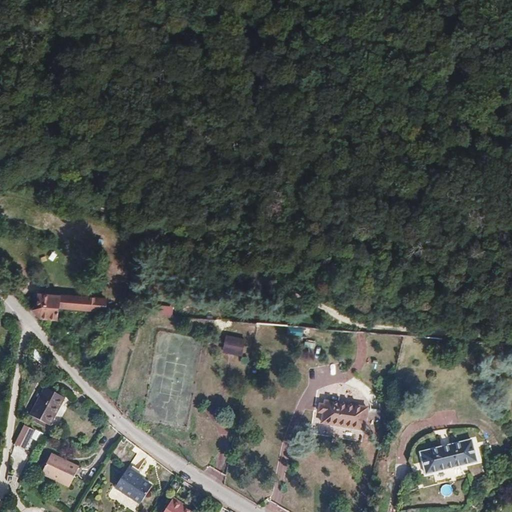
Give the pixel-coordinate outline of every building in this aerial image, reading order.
[(25,247),(19,246),(14,276),(72,287),(70,297),(101,299),(104,276),(67,270),(69,255),(25,247)] [(56,293),(34,292),(30,303),(27,306),(34,315),(55,319),(52,316),(53,305),(102,310),(102,300),(91,300),(91,299),(86,299),(85,300),(56,297),(56,293)] [(156,304),(155,313),(170,315),(171,306),(156,304)] [(245,336),(224,331),(220,348),(241,352),(245,336)] [(280,353),(264,350),(262,362),(268,363),(268,365),(277,367),(280,353)] [(50,417),(60,396),(41,385),(39,389),(53,399),(44,413),(50,417)] [(27,413),(46,423),(50,417),(44,413),(53,399),(39,389),(27,413)] [(319,413),(317,423),(324,425),(329,404),(321,402),(320,406),(315,405),(314,412),(319,413)] [(343,429),(348,408),(329,404),(324,425),(343,429)] [(343,429),(358,433),(363,412),(348,408),(343,429)] [(28,430),(20,426),(11,445),(20,449),(28,430)] [(468,440),(416,451),(421,472),(473,461),(468,440)] [(49,456),(39,476),(66,489),(76,470),(65,464),(64,466),(60,464),(61,462),(49,456)] [(143,476),(138,473),(139,470),(130,464),(117,485),(125,489),(141,500),(153,482),(143,476)] [(137,507),(141,500),(125,489),(120,496),(137,507)] [(174,495),(163,511),(193,511),(194,511),(184,504),(178,501),(180,498),(174,495)]
